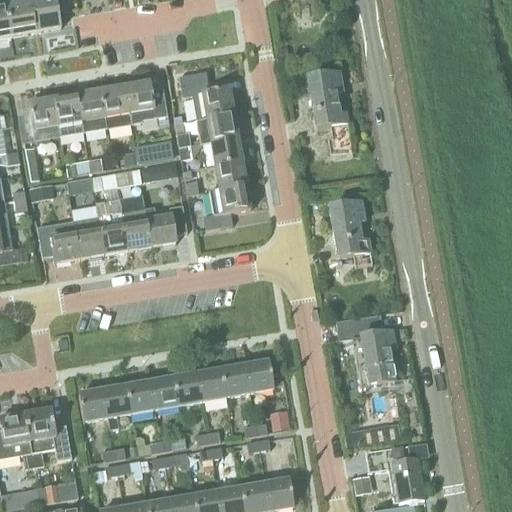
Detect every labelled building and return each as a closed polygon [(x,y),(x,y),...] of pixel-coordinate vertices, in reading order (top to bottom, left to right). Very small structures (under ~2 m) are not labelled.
[(3,0),(6,10),(11,40),(35,36),(29,0),(3,0)] [(29,0),(35,36),(60,32),(57,11),(69,9),(67,0),(29,0)] [(0,42),(11,40),(6,10),(0,10),(0,42)] [(206,77),(178,82),(182,103),(191,102),(195,125),(196,125),(207,123),(234,118),(230,93),(209,97),(206,77)] [(330,80),(309,84),(318,134),(331,131),(333,143),(341,142),(348,140),(344,118),(340,119),(336,97),(342,96),(339,78),(330,80)] [(124,91),(131,129),(141,127),(141,125),(166,121),(162,92),(150,95),(148,87),(124,91)] [(100,95),(107,133),(131,129),(124,91),(100,95)] [(77,99),(83,137),(107,133),(100,95),(77,99)] [(53,103),(59,141),(83,137),(77,99),(53,103)] [(30,120),(17,122),(22,149),(36,147),(36,146),(59,141),(53,103),(28,107),(30,120)] [(207,123),(196,125),(200,149),(211,147),(238,142),(234,118),(207,123)] [(178,153),(190,151),(188,138),(176,140),(178,153)] [(215,171),(242,166),(238,142),(211,147),(215,171)] [(170,144),(134,151),(135,156),(137,168),(173,162),(170,144)] [(190,151),(178,153),(180,164),(192,163),(190,151)] [(24,155),(29,186),(29,187),(39,185),(33,153),(24,155)] [(17,156),(5,158),(7,171),(20,169),(17,156)] [(136,168),(137,168),(135,156),(122,159),(124,170),(136,168)] [(88,165),(90,176),(102,174),(100,163),(88,165)] [(65,169),(66,180),(90,176),(88,165),(65,169)] [(219,195),(246,190),(242,166),(215,171),(219,194),(219,195)] [(143,186),(159,184),(157,172),(141,174),(143,186)] [(116,178),(114,178),(117,192),(118,192),(140,188),(137,175),(137,174),(116,178)] [(185,188),(193,187),(190,176),(182,177),(185,188)] [(114,178),(91,182),(93,196),(104,194),(117,192),(114,178)] [(81,197),(79,184),(67,186),(69,199),(81,197)] [(187,200),(199,198),(196,186),(193,187),(185,188),(187,200)] [(52,189),(30,192),(32,206),(54,202),(52,189)] [(212,219),(202,221),(205,234),(232,230),(230,217),(250,214),(246,190),(219,195),(219,194),(209,196),(212,219)] [(12,197),(13,205),(25,203),(24,195),(12,197)] [(25,203),(13,205),(15,218),(28,216),(26,203),(25,203)] [(0,208),(0,233),(9,232),(5,207),(0,208)] [(339,263),(353,261),(364,259),(359,226),(365,225),(362,208),(331,213),(339,263)] [(145,214),(151,252),(176,248),(175,240),(186,238),(182,211),(169,213),(171,221),(157,223),(154,212),(145,214)] [(121,218),(128,256),(151,252),(145,214),(121,218)] [(98,222),(104,260),(128,256),(121,218),(98,222)] [(74,226),(80,264),(104,260),(98,222),(74,226)] [(50,234),(37,237),(42,264),(53,262),(54,269),(80,264),(74,226),(49,230),(50,234)] [(0,270),(23,267),(21,253),(12,255),(9,232),(0,233),(0,270)] [(379,318),(337,326),(340,345),(361,341),(370,392),(395,387),(388,347),(395,346),(393,336),(385,337),(383,338),(379,318)] [(243,370),(248,397),(273,393),(268,365),(243,370)] [(225,401),(248,397),(243,370),(220,374),(225,401)] [(197,378),(202,405),(225,401),(220,374),(197,378)] [(197,378),(173,382),(178,409),(202,405),(197,378)] [(154,413),(178,409),(173,382),(150,386),(154,413)] [(130,417),(154,413),(150,386),(126,390),(130,417)] [(102,394),(106,421),(107,421),(109,434),(118,433),(116,420),(130,417),(126,390),(102,394)] [(83,425),(106,421),(102,394),(78,398),(83,425)] [(51,415),(25,419),(34,473),(44,471),(42,457),(58,454),(60,466),(72,464),(66,431),(55,433),(51,415)] [(290,433),(287,415),(269,418),(272,436),(290,433)] [(1,435),(0,435),(0,464),(23,461),(25,474),(34,473),(25,419),(0,423),(0,430),(1,435)] [(255,430),(257,440),(267,438),(265,428),(255,430)] [(397,429),(344,438),(347,453),(400,444),(397,429)] [(245,442),(257,440),(255,430),(243,432),(245,442)] [(218,436),(208,438),(210,448),(220,446),(218,436)] [(208,438),(196,440),(197,450),(210,448),(208,438)] [(183,442),(160,445),(161,456),(185,452),(183,442)] [(258,446),(259,456),(270,454),(268,444),(258,446)] [(160,445),(149,447),(150,458),(161,456),(160,445)] [(248,458),(259,456),(258,446),(246,448),(248,458)] [(210,453),(212,465),(223,463),(221,451),(210,453)] [(407,451),(365,458),(369,478),(392,474),(398,509),(424,504),(417,464),(410,465),(407,451)] [(112,454),(114,464),(125,462),(124,453),(112,454)] [(201,466),(212,465),(210,453),(199,455),(201,466)] [(102,456),(103,466),(114,464),(112,454),(102,456)] [(173,459),(162,461),(164,472),(175,470),(174,461),(173,459)] [(162,461),(151,463),(152,465),(153,474),(164,472),(162,461)] [(115,469),(117,480),(132,478),(133,484),(142,482),(139,465),(115,469)] [(106,482),(117,480),(115,469),(104,471),(106,482)] [(265,487),(269,511),(285,511),(293,511),(288,483),(265,487)] [(244,511),(269,511),(265,487),(241,492),(244,511)] [(58,489),(45,491),(48,506),(60,504),(58,489)] [(220,511),(244,511),(241,492),(217,496),(220,511)] [(194,511),(220,511),(217,496),(193,500),(194,511)] [(170,511),(194,511),(193,500),(169,504),(170,511)]
